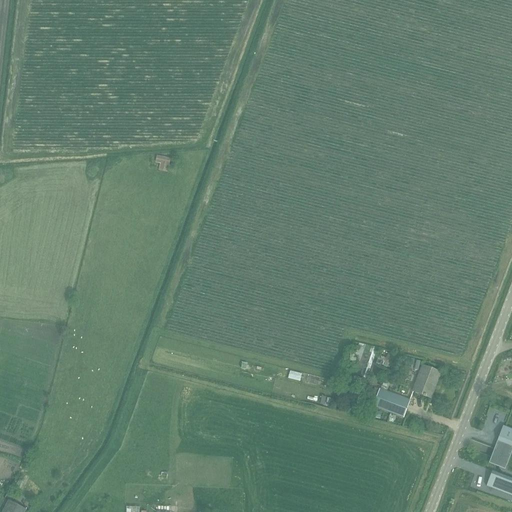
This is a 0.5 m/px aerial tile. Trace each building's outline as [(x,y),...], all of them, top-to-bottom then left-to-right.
[(154,170),(166,176),(170,168),(158,162),(154,170)] [(366,385),(375,356),(360,351),(356,363),(360,364),(355,381),(366,385)] [(440,373),(423,366),(413,392),(429,398),(434,385),(436,386),(440,373)] [(379,389),(373,406),(403,418),(409,401),(379,389)] [(502,434),(491,464),(497,466),(505,470),(506,468),(504,467),(511,445),(511,429),(503,426),(501,433),(502,434)] [(21,472),(11,490),(16,493),(26,475),(21,472)] [(489,479),(487,487),(511,496),(511,479),(494,473),(491,480),(489,479)] [(25,511),(27,511),(9,501),(2,511),(25,511)]
